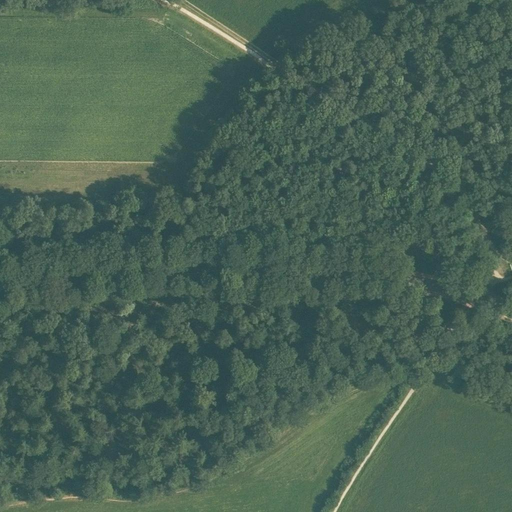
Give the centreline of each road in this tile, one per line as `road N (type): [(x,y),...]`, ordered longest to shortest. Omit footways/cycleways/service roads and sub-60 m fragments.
road 1 (tertiary): [(511,313),(428,283),(309,270),(186,266),(0,279)]
road 2 (track): [(183,0),(455,181),(503,270)]
